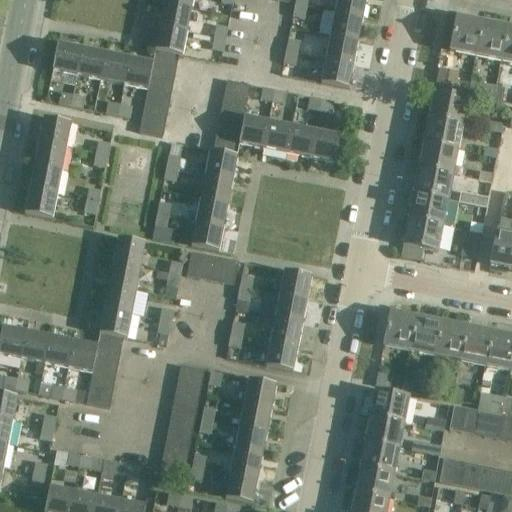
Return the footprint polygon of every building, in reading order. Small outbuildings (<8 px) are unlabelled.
[(193,0),(164,0),(163,5),(191,11),(193,0)] [(295,0),(295,6),(295,7),(306,9),(307,0),(295,0)] [(365,0),(336,0),(334,14),(362,20),(365,0)] [(163,5),(158,29),(186,34),(191,11),(163,5)] [(306,9),(295,7),(292,19),(304,21),(306,9)] [(362,20),(334,14),(330,38),(358,43),(362,20)] [(456,19),(449,54),(475,59),(481,24),(456,19)] [(481,24),(475,59),(500,64),(506,29),(481,24)] [(216,28),(213,40),(225,42),(228,31),(216,28)] [(178,57),(182,58),(186,34),(158,29),(154,53),(155,53),(178,58),(178,57)] [(511,29),(506,29),(500,64),(511,66),(511,29)] [(358,43),(330,38),(325,61),(353,67),(358,43)] [(225,42),(213,40),(211,52),(223,54),(225,42)] [(285,53),(297,56),(299,44),(287,42),(285,53)] [(76,78),(81,50),(57,45),(52,74),(76,78)] [(81,50),(76,78),(99,83),(104,55),(81,50)] [(155,53),(152,64),(152,65),(176,70),(178,58),(155,53)] [(297,56),(285,53),(283,66),(295,68),(297,56)] [(104,55),(99,83),(122,88),(128,60),(104,55)] [(128,60),(122,88),(147,93),(148,89),(150,77),(152,65),(152,64),(128,60)] [(320,86),(348,91),(353,67),(325,61),(320,86)] [(150,77),(173,82),(176,70),(152,65),(150,77)] [(458,74),(438,70),(434,90),(454,94),(458,74)] [(148,89),(171,93),(173,82),(150,77),(148,89)] [(224,96),(248,100),(250,88),(226,83),(224,96)] [(470,83),(467,97),(477,99),(479,85),(470,83)] [(495,88),(492,102),(501,104),(504,90),(495,88)] [(145,100),(169,105),(171,93),(148,89),(147,93),(145,100)] [(262,90),(259,102),(271,104),(274,92),(262,90)] [(274,92),(271,104),(284,107),(286,95),(274,92)] [(69,109),(72,97),(60,95),(58,107),(69,109)] [(468,101),(433,95),(428,121),(447,125),(463,127),(468,101)] [(222,107),(245,112),(248,100),(224,96),(222,107)] [(72,97),(69,109),(82,112),(84,100),(72,97)] [(143,112),(166,116),(169,105),(145,100),(143,112)] [(309,100),(306,112),(319,114),(321,102),(309,100)] [(321,102),(319,114),(331,117),(333,105),(321,102)] [(105,116),(115,118),(116,119),(119,107),(107,104),(105,116)] [(119,107),(116,119),(129,121),(132,109),(119,107)] [(219,119),(243,123),(244,119),(245,112),(222,107),(219,119)] [(141,123),(164,128),(166,116),(143,112),(141,123)] [(217,130),(241,135),(243,123),(219,119),(217,130)] [(262,152),(268,124),(244,119),(243,123),(241,135),(238,146),(238,147),(262,152)] [(71,126),(43,120),(38,144),(66,150),(71,126)] [(463,127),(447,125),(428,121),(423,146),(458,153),(463,127)] [(164,128),(141,123),(138,135),(162,140),(164,128)] [(268,124),(262,152),(286,156),(291,128),(268,124)] [(489,124),(488,133),(501,136),(503,126),(489,124)] [(291,128),(286,156),(310,161),(315,133),(291,128)] [(215,142),(238,146),(241,135),(217,130),(215,142)] [(333,166),(339,138),(315,133),(310,161),(333,166)] [(236,158),(238,147),(238,146),(215,142),(213,154),(236,158)] [(66,150),(38,144),(33,168),(61,173),(66,150)] [(95,156),(107,158),(109,146),(97,144),(95,156)] [(418,171),(453,178),(458,153),(423,146),(418,171)] [(484,149),(483,158),(496,161),(498,152),(484,149)] [(213,154),(209,153),(204,177),(232,183),(237,159),(236,158),(213,154)] [(93,168),(105,170),(107,158),(95,156),(93,168)] [(166,169),(177,172),(180,160),(168,158),(166,169)] [(61,173),(33,168),(29,191),(57,197),(61,173)] [(177,172),(166,169),(163,182),(175,184),(177,172)] [(413,196),(447,203),(448,203),(453,178),(418,171),(413,196)] [(479,174),(478,183),(491,186),(493,176),(479,174)] [(199,201),(227,206),(232,183),(204,177),(199,201)] [(24,216),(52,221),(57,197),(29,191),(24,216)] [(86,203),(98,205),(100,193),(88,191),(86,203)] [(448,203),(447,203),(413,196),(408,221),(443,228),(448,203)] [(473,208),(486,211),(488,200),(475,198),(473,208)] [(195,225),(223,230),(227,206),(199,201),(195,225)] [(83,215),(95,218),(98,205),(86,203),(83,215)] [(156,217),(168,219),(170,207),(158,205),(156,217)] [(151,241),(151,242),(173,246),(176,233),(166,231),(168,219),(156,217),(154,229),(151,241)] [(423,251),(438,254),(443,228),(408,221),(403,247),(423,251)] [(190,249),(218,254),(223,230),(195,225),(190,249)] [(469,225),(468,234),(481,236),(483,227),(469,225)] [(511,234),(497,231),(490,266),(511,270),(511,234)] [(145,246),(117,240),(112,265),(140,271),(145,246)] [(463,241),(460,259),(476,262),(480,244),(463,241)] [(403,247),(401,259),(421,263),(423,251),(403,247)] [(198,281),(202,257),(190,255),(186,279),(198,281)] [(202,257),(198,281),(209,283),(214,259),(202,257)] [(214,259),(209,283),(221,285),(225,262),(214,259)] [(238,264),(232,263),(225,262),(221,285),(233,288),(238,264)] [(180,278),(182,266),(171,264),(168,276),(180,278)] [(107,289),(135,294),(140,271),(112,265),(107,289)] [(311,279),(283,273),(278,297),(306,303),(311,279)] [(166,288),(178,291),(180,278),(168,276),(158,274),(156,281),(167,283),(166,288)] [(241,278),(239,289),(239,290),(251,292),(253,280),(241,278)] [(103,312),(131,317),(135,294),(107,289),(103,312)] [(237,302),(248,304),(251,292),(239,290),(237,302)] [(274,321),(302,326),(306,303),(278,297),(274,321)] [(159,323),(171,325),(173,313),(161,311),(159,323)] [(98,336),(99,336),(122,341),(126,342),(131,317),(103,312),(98,336)] [(389,314),(383,349),(409,354),(416,319),(389,314)] [(416,319),(409,354),(434,359),(441,324),(416,319)] [(269,344),(297,350),(302,326),(274,321),(269,344)] [(171,325),(159,323),(154,347),(165,349),(167,337),(168,337),(171,325)] [(459,364),(460,359),(466,329),(441,324),(434,359),(459,364)] [(230,337),(242,339),(244,327),(232,325),(230,337)] [(0,357),(20,362),(26,334),(2,329),(0,336),(0,357)] [(466,329),(460,359),(459,364),(484,369),(491,334),(466,329)] [(26,334),(20,362),(43,366),(49,338),(26,334)] [(511,338),(491,334),(484,369),(510,374),(511,361),(511,338)] [(99,336),(97,348),(97,349),(120,353),(122,341),(99,336)] [(242,339),(230,337),(227,349),(239,351),(242,339)] [(49,338),(43,366),(67,371),(72,343),(49,338)] [(72,343),(67,371),(92,376),(92,372),(94,360),(97,349),(97,348),(72,343)] [(264,369),(292,374),(297,350),(269,344),(264,369)] [(94,360),(118,365),(120,353),(97,349),(94,360)] [(92,372),(115,377),(118,365),(94,360),(92,372)] [(177,381),(201,386),(204,373),(180,368),(177,381)] [(90,384),(113,388),(115,377),(92,372),(92,376),(90,384)] [(210,374),(207,387),(219,389),(222,376),(210,374)] [(377,375),(374,389),(384,390),(386,377),(377,375)] [(5,379),(2,391),(14,393),(16,381),(5,379)] [(401,394),(410,396),(413,382),(403,380),(401,394)] [(16,381),(14,393),(26,396),(28,383),(16,381)] [(175,393),(199,397),(201,386),(177,381),(175,393)] [(276,387),(248,382),(243,406),(271,411),(276,387)] [(88,395),(111,399),(113,388),(90,384),(88,395)] [(429,385),(426,399),(435,401),(438,387),(429,385)] [(40,386),(38,398),(49,400),(59,402),(61,402),(63,390),(52,388),(40,386)] [(63,390),(61,402),(73,405),(76,393),(63,390)] [(453,390),(451,404),(460,406),(463,392),(453,390)] [(173,404),(197,409),(199,397),(175,393),(173,404)] [(409,400),(374,393),(369,419),(404,426),(409,400)] [(111,399),(88,395),(85,407),(108,411),(111,399)] [(17,400),(0,396),(0,421),(12,424),(17,400)] [(511,401),(504,400),(501,414),(511,416),(511,410),(511,401)] [(171,416),(195,421),(197,409),(173,404),(171,416)] [(271,411),(243,406),(238,429),(266,435),(271,411)] [(461,435),(465,411),(453,408),(448,432),(461,435)] [(200,422),(212,425),(215,412),(203,410),(200,422)] [(465,411),(461,435),(472,437),(477,413),(465,411)] [(477,413),(472,437),(484,439),(488,415),(477,413)] [(488,415),(484,439),(495,441),(500,418),(493,416),(488,415)] [(168,428),(192,432),(195,421),(171,416),(168,428)] [(44,418),(41,430),(53,432),(56,420),(44,418)] [(500,418),(495,441),(507,444),(511,420),(510,420),(500,418)] [(364,445),(368,445),(399,451),(404,426),(369,419),(364,445)] [(444,433),(445,425),(446,423),(427,419),(425,430),(444,433)] [(12,424),(0,421),(0,445),(7,447),(12,424)] [(212,425),(200,422),(198,434),(210,436),(212,425)] [(166,439),(190,444),(192,432),(168,428),(166,439)] [(266,435),(238,429),(234,453),(262,458),(266,435)] [(39,442),(51,444),(53,432),(41,430),(39,442)] [(164,451),(188,456),(190,444),(166,439),(164,451)] [(359,470),(362,470),(394,477),(399,451),(368,445),(364,445),(359,470)] [(427,447),(425,456),(439,459),(441,450),(427,447)] [(162,462),(186,467),(188,456),(164,451),(162,462)] [(56,453),(53,469),(65,472),(66,468),(78,470),(80,458),(56,453)] [(262,458),(234,453),(229,477),(257,482),(262,458)] [(191,469),(203,472),(206,459),(194,457),(191,469)] [(80,458),(78,470),(90,473),(92,460),(80,458)] [(450,487),(455,463),(443,461),(438,485),(450,487)] [(162,462),(159,474),(183,479),(186,467),(162,462)] [(455,463),(450,487),(462,489),(466,466),(455,463)] [(32,477),(44,479),(46,467),(34,465),(32,477)] [(116,465),(114,477),(125,479),(127,467),(116,465)] [(466,466),(462,489),(474,492),(478,468),(466,466)] [(126,479),(134,481),(138,482),(140,470),(127,467),(125,479),(126,479)] [(478,468),(474,492),(485,494),(490,470),(478,468)] [(203,472),(191,469),(189,481),(201,483),(203,472)] [(354,495),(359,496),(389,502),(394,477),(362,470),(359,470),(354,495)] [(490,470),(485,494),(497,496),(502,472),(490,470)] [(511,474),(502,472),(497,496),(503,498),(509,499),(511,482),(511,474)] [(421,482),(434,485),(436,475),(422,473),(421,482)] [(30,489),(42,491),(44,479),(32,477),(30,489)] [(224,501),(252,506),(257,482),(229,477),(224,501)] [(49,489),(44,511),(69,511),(73,494),(49,489)] [(462,508),(464,494),(455,492),(452,506),(462,508)] [(94,511),(97,498),(73,494),(69,511),(94,511)] [(351,511),(387,511),(389,502),(359,496),(354,495),(351,511)] [(168,496),(165,507),(177,510),(180,498),(168,496)] [(480,497),(477,510),(485,511),(487,511),(490,499),(480,497)] [(118,511),(120,503),(97,498),(94,511),(118,511)] [(180,498),(177,510),(189,511),(192,500),(180,498)] [(417,498),(416,508),(429,510),(431,501),(417,498)] [(503,498),(499,511),(511,511),(511,499),(509,499),(503,498)] [(143,511),(145,508),(120,503),(118,511),(143,511)]
